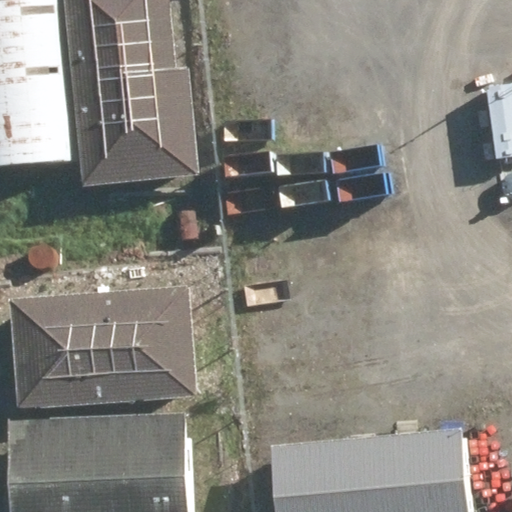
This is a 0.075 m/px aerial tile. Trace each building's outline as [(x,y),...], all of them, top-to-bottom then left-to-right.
[(0,5),(0,170),(82,163),(68,0),(0,5)] [(195,196),(176,0),(90,0),(88,0),(107,205),(195,196)] [(317,148),(298,0),(204,0),(225,159),(317,148)] [(484,176),(484,111),(448,110),(448,176),(484,176)] [(301,178),(223,180),(224,227),(302,225),(301,178)] [(496,446),(504,366),(462,361),(454,441),(496,446)] [(461,511),(457,448),(412,452),(416,511),(461,511)] [(173,511),(173,503),(22,511),(173,511)]
